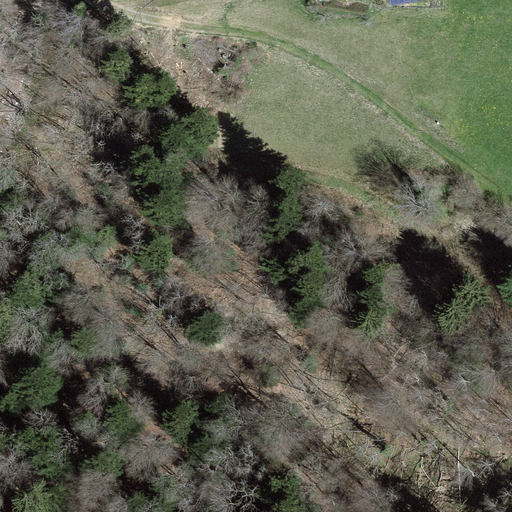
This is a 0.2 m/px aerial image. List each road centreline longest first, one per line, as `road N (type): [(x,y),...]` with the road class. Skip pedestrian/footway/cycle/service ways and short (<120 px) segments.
road 1 (track): [(511,204),(468,182),(348,78),(251,33),(176,23),(100,0)]
road 2 (track): [(511,259),(469,259),(353,189),(219,159)]
